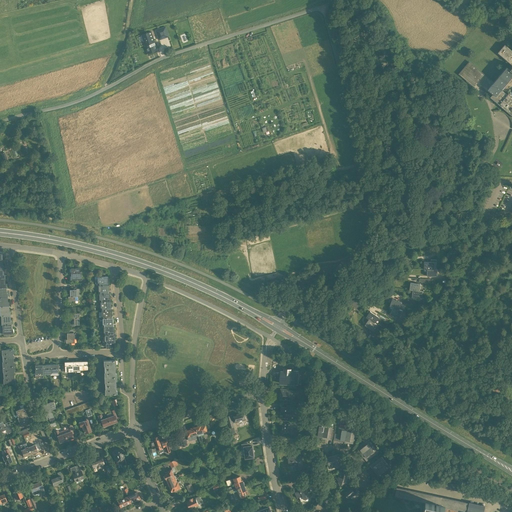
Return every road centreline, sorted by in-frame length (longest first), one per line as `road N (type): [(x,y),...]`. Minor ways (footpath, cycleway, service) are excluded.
road 1 (unclassified): [(0,122),(82,99),(170,54),(323,6)]
road 2 (unclassified): [(306,279),(357,254),(369,215),(323,6)]
road 3 (primary): [(277,326),(152,266),(0,232)]
road 4 (primary): [(511,470),(277,326)]
road 5 (residential): [(133,428),(264,392)]
road 6 (residential): [(306,279),(359,305),(408,260)]
